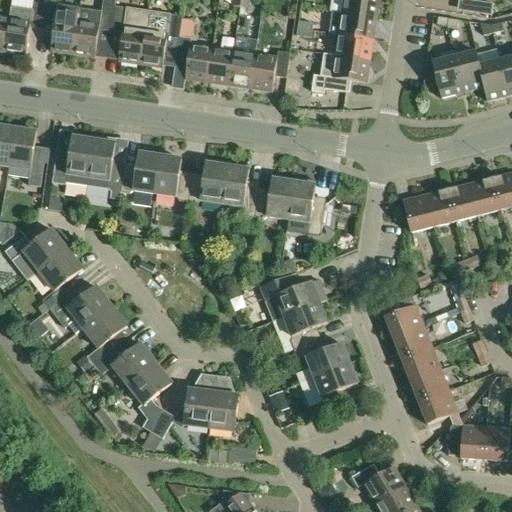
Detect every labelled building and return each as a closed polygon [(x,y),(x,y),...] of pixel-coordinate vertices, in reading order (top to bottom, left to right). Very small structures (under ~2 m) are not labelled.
[(50,53),(73,56),(80,11),(57,7),(58,0),(45,0),(45,5),(46,5),(43,22),(44,22),(43,23),(55,24),(50,53)] [(99,31),(110,33),(111,33),(115,8),(115,7),(115,0),(102,0),(101,14),(80,11),(73,56),(95,59),(99,31)] [(241,0),(233,0),(233,7),(240,8),(241,0)] [(378,0),(331,0),(330,13),(376,20),(378,0)] [(493,4),(484,3),(482,15),(491,17),(493,4)] [(30,29),(41,30),(42,30),(43,23),(44,22),(43,22),(46,5),(45,5),(33,4),(32,11),(11,8),(4,54),(26,57),(30,29)] [(0,53),(4,54),(11,8),(10,8),(9,19),(0,18),(0,53)] [(119,63),(141,66),(149,13),(127,10),(127,9),(115,8),(111,33),(123,35),(119,63)] [(170,16),(149,13),(141,66),(163,69),(167,41),(178,43),(182,21),(183,17),(170,16)] [(373,41),(376,20),(330,13),(332,14),(329,35),(340,36),(373,41)] [(447,19),(437,18),(436,26),(446,28),(447,19)] [(458,21),(447,19),(446,28),(457,30),(458,21)] [(185,81),(206,84),(212,50),(191,46),(192,40),(188,40),(191,22),(182,21),(178,43),(175,65),(187,67),(185,81)] [(298,22),(297,30),(312,32),(313,24),(298,22)] [(490,26),(480,24),(483,36),(492,34),(490,26)] [(491,27),(490,26),(492,34),(503,32),(501,24),(491,27)] [(297,30),(296,37),(311,39),(312,32),(297,30)] [(340,36),(337,58),(370,63),(373,41),(340,36)] [(206,84),(229,87),(234,53),(212,50),(206,84)] [(441,54),(443,61),(432,64),(441,99),(463,94),(454,59),(452,52),(441,54)] [(229,87),(250,90),(256,56),(234,53),(229,87)] [(274,78),(286,80),(290,55),(278,53),(277,59),(256,56),(250,90),(272,94),(274,78)] [(476,53),(454,59),(463,94),(483,89),(484,89),(478,67),(479,67),(476,53)] [(367,84),(370,63),(337,58),(324,56),(321,77),(314,76),(312,93),(324,95),(324,91),(349,94),(351,81),(367,84)] [(511,58),(499,62),(508,97),(511,96),(511,58)] [(499,62),(479,67),(478,67),(484,89),(483,89),(487,103),(508,97),(499,62)] [(0,166),(9,168),(10,168),(15,130),(0,128),(0,166)] [(44,164),(32,162),(37,134),(15,130),(10,168),(9,168),(8,176),(29,180),(28,186),(41,188),(44,164)] [(63,179),(67,176),(89,179),(95,142),(72,139),(71,151),(57,149),(53,177),(63,179)] [(112,192),(120,193),(121,193),(125,169),(126,163),(113,162),(116,145),(95,142),(89,179),(109,182),(113,186),(112,192)] [(134,192),(155,195),(160,158),(139,155),(136,171),(125,169),(121,193),(130,195),(134,192)] [(192,179),(179,178),(182,161),(160,158),(155,195),(176,198),(178,202),(188,203),(192,179)] [(197,205),(201,202),(222,205),(228,168),(206,165),(204,181),(192,179),(188,203),(197,205)] [(245,218),(254,219),(258,195),(259,189),(247,187),(249,171),(228,168),(222,205),(243,208),(246,212),(245,218)] [(511,175),(492,180),(500,211),(511,208),(511,175)] [(492,180),(470,186),(478,217),(500,211),(492,180)] [(267,218),(288,221),(294,184),(272,181),(270,197),(258,195),(254,219),(263,221),(267,218)] [(325,205),(313,204),(316,187),(294,184),(288,221),(310,224),(308,235),(320,237),(325,205)] [(470,186),(448,191),(456,223),(478,217),(470,186)] [(448,191),(426,197),(434,228),(456,223),(448,191)] [(403,203),(411,234),(434,228),(426,197),(403,203)] [(0,223),(0,245),(2,246),(20,232),(14,224),(0,223)] [(27,282),(39,273),(40,273),(67,251),(52,232),(32,246),(25,237),(5,253),(12,262),(27,282)] [(40,273),(54,292),(42,301),(44,304),(38,309),(43,315),(49,310),(49,311),(70,295),(62,286),(82,271),(67,251),(40,273)] [(502,266),(511,263),(511,254),(511,255),(500,258),(502,266)] [(481,266),(477,258),(466,262),(469,271),(481,266)] [(458,275),(469,271),(466,262),(455,267),(458,275)] [(226,275),(230,292),(243,289),(240,273),(226,275)] [(417,282),(421,290),(432,286),(429,277),(417,282)] [(319,281),(296,290),(291,278),(261,289),(266,303),(273,323),(327,301),(319,281)] [(49,311),(57,320),(64,330),(68,327),(75,336),(111,308),(96,289),(77,304),(70,295),(49,311)] [(465,299),(457,303),(461,314),(469,311),(465,299)] [(327,324),(320,304),(327,302),(327,301),(273,323),(285,354),(293,351),(294,352),(317,342),(312,330),(327,324)] [(386,319),(394,341),(424,329),(415,307),(386,319)] [(87,358),(94,368),(115,352),(108,343),(127,328),(111,308),(75,336),(76,337),(84,330),(99,349),(87,358)] [(474,322),(469,311),(461,314),(465,325),(474,322)] [(394,341),(403,362),(432,350),(424,329),(394,341)] [(307,359),(311,369),(296,375),(300,385),(350,365),(342,345),(327,351),(324,344),(318,346),(317,342),(294,352),(297,360),(302,358),(307,359)] [(482,343),(474,346),(478,357),(486,354),(482,343)] [(114,368),(128,387),(156,365),(141,346),(122,360),(115,352),(94,368),(86,376),(90,382),(100,375),(101,377),(114,368)] [(403,362),(411,383),(441,372),(432,350),(403,362)] [(491,365),(486,354),(478,357),(483,369),(491,365)] [(265,395),(289,385),(277,355),(253,365),(265,395)] [(77,364),(85,375),(93,368),(85,357),(77,364)] [(128,387),(143,406),(138,409),(147,421),(143,429),(153,435),(166,413),(157,407),(152,400),(171,385),(156,365),(128,387)] [(325,413),(347,404),(343,391),(358,386),(350,365),(300,385),(304,395),(309,408),(321,403),(321,405),(314,408),(317,416),(325,413)] [(411,383),(419,404),(449,393),(441,372),(411,383)] [(185,426),(210,429),(216,379),(202,377),(193,392),(189,392),(185,426)] [(238,398),(234,397),(229,380),(216,379),(210,429),(234,432),(238,398)] [(511,381),(502,381),(502,390),(511,390),(511,381)] [(458,415),(449,393),(419,404),(428,426),(450,418),(452,425),(461,421),(458,415)] [(153,435),(154,435),(163,441),(176,419),(166,413),(153,435)] [(449,457),(462,457),(461,460),(485,461),(487,430),(463,428),(461,421),(452,425),(455,430),(451,430),(449,457)] [(106,431),(112,439),(120,432),(115,425),(106,431)] [(508,463),(510,431),(487,430),(485,461),(508,463)] [(231,448),(229,463),(255,467),(257,452),(231,448)] [(357,489),(363,486),(375,505),(405,487),(394,468),(379,476),(374,466),(351,478),(357,489)] [(318,492),(325,504),(336,499),(337,494),(331,484),(318,492)] [(375,505),(378,511),(405,511),(416,506),(405,487),(375,505)]
